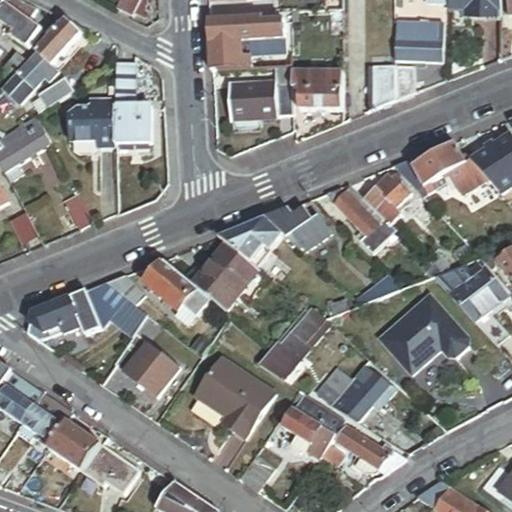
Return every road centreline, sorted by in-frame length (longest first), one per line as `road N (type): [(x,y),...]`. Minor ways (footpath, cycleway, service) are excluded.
road 1 (residential): [(200,215),(511,94)]
road 2 (residential): [(0,338),(249,511)]
road 3 (residential): [(0,297),(200,215)]
road 4 (residential): [(369,511),(511,423)]
road 5 (residential): [(188,71),(54,0)]
road 6 (residential): [(200,215),(188,71)]
